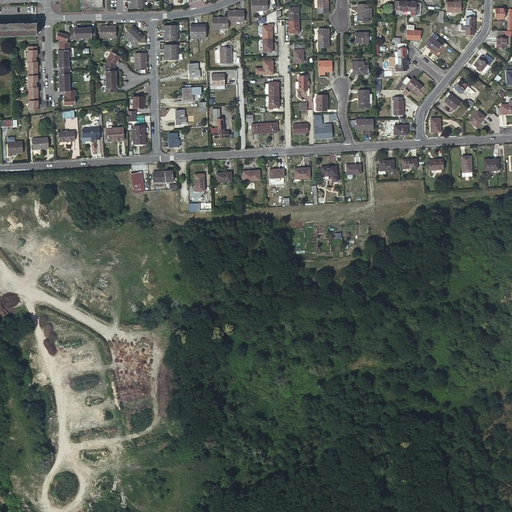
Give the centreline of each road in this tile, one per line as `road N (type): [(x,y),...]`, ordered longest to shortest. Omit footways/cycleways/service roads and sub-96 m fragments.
road 1 (residential): [(155,158),(0,167)]
road 2 (residential): [(155,158),(152,16)]
road 3 (residential): [(287,150),(155,158)]
road 4 (residential): [(287,150),(280,21)]
